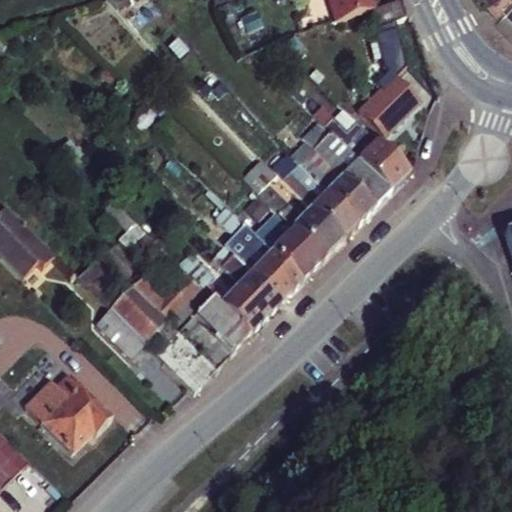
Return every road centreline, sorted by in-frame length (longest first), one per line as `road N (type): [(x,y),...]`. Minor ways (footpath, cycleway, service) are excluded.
road 1 (residential): [(427,220),(112,511)]
road 2 (residential): [(510,88),(473,170),(427,220)]
road 3 (unclassified): [(511,344),(487,276),(427,220)]
road 4 (tertiary): [(510,88),(466,62),(432,0)]
